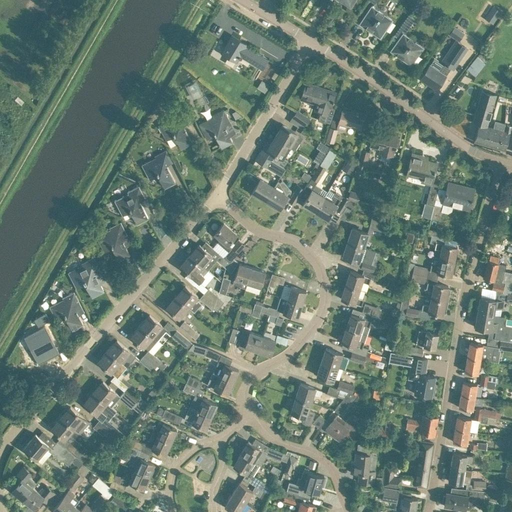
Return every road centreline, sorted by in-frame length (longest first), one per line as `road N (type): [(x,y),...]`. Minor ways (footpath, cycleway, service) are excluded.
road 1 (track): [(0,341),(200,0)]
road 2 (residential): [(427,511),(461,308),(501,162)]
road 3 (residential): [(0,452),(216,194)]
road 4 (residential): [(252,414),(248,380),(298,344),(319,316),(324,286),(300,244),(258,231),(216,194)]
road 5 (tertiary): [(501,162),(310,41)]
road 6 (residential): [(216,194),(310,41)]
road 7 (residential): [(348,511),(322,458),(271,436),(252,414)]
